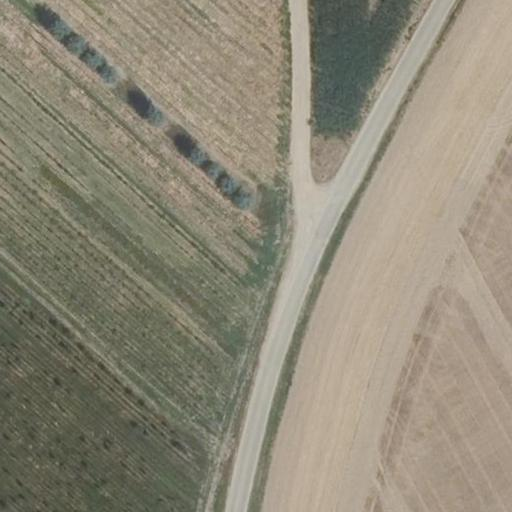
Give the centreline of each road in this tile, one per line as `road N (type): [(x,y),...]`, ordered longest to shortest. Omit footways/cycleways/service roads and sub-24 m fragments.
road 1 (track): [(236,511),(288,307),(447,0)]
road 2 (track): [(318,237),(303,205),(294,0)]
